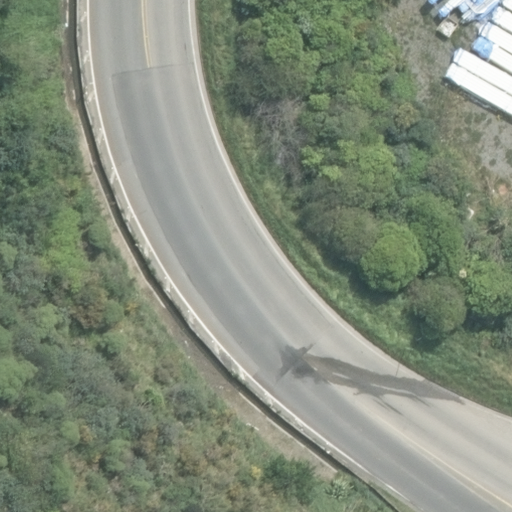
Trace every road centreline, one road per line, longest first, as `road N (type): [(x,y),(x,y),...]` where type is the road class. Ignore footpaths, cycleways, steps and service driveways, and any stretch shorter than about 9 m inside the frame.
road 1 (unclassified): [(260,312),(214,251),(176,165),(149,75),(141,0)]
road 2 (unclassified): [(461,511),(321,395),(260,312)]
road 3 (unclassified): [(260,312),(415,416)]
